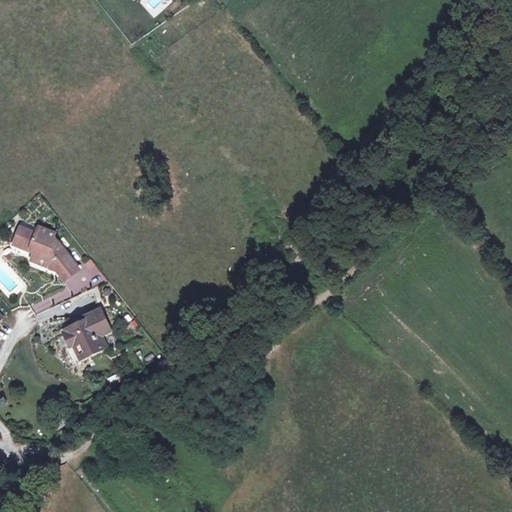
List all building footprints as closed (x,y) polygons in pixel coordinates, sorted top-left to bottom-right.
[(16,242),(33,249),(36,253),(33,261),(47,267),(49,262),(56,265),(68,279),(80,269),(55,237),(56,234),(41,228),(38,234),(22,227),(16,242)] [(33,249),(16,242),(15,245),(36,253),(33,249)] [(49,262),(47,267),(53,269),(65,281),(68,279),(56,265),(49,262)] [(77,325),(80,332),(88,328),(87,325),(104,318),(103,315),(77,325)] [(114,339),(104,318),(87,325),(88,328),(80,332),(69,336),(69,338),(67,339),(73,352),(76,351),(83,366),(104,356),(100,346),(106,343),(114,339)] [(110,353),(106,343),(100,346),(104,356),(110,353)]
